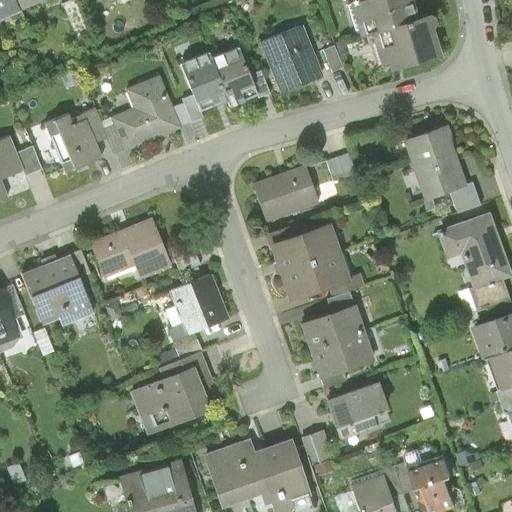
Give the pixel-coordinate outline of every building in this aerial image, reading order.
[(16,0),(0,0),(0,21),(22,12),(16,0)] [(16,0),(22,12),(49,0),(16,0)] [(361,40),(371,36),(425,19),(419,0),(366,0),(350,5),(361,40)] [(435,16),(425,19),(371,36),(385,78),(449,58),(435,16)] [(324,78),(305,26),(262,43),(281,94),(324,78)] [(241,47),(212,60),(231,104),(261,91),(241,47)] [(201,117),(231,104),(212,60),(209,52),(179,65),(201,117)] [(183,129),(161,76),(125,91),(132,109),(112,117),(127,153),(183,129)] [(109,140),(96,110),(73,119),(71,113),(54,120),(76,172),(104,161),(97,145),(109,140)] [(451,190),(466,185),(445,126),(406,141),(426,199),(451,190)] [(11,137),(0,140),(0,203),(11,199),(4,180),(24,172),(26,179),(43,173),(34,150),(18,156),(11,137)] [(310,166),(254,185),(268,227),(324,208),(310,166)] [(466,185),(451,190),(459,212),(481,205),(474,182),(466,185)] [(511,263),(494,212),(440,230),(451,263),(465,258),(476,292),(511,279),(511,263)] [(154,219),(90,246),(105,282),(136,269),(142,283),(175,269),(154,219)] [(270,245),(280,273),(342,251),(333,224),(270,245)] [(342,251),(280,273),(290,304),(330,290),(333,300),(366,289),(361,272),(350,276),(342,251)] [(73,256),(23,277),(43,329),(94,309),(73,256)] [(214,276),(171,292),(188,337),(231,321),(214,276)] [(1,283),(0,283),(0,350),(24,341),(1,283)] [(303,324),(312,352),(368,334),(358,306),(303,324)] [(511,315),(474,327),(486,364),(494,361),(511,355),(511,315)] [(377,362),(368,334),(312,352),(321,381),(377,362)] [(511,355),(494,361),(505,396),(511,393),(511,355)] [(216,413),(199,369),(131,394),(149,439),(216,413)] [(381,383),(327,404),(339,435),(393,414),(381,383)] [(316,432),(304,436),(311,461),(323,458),(316,432)] [(223,511),(234,511),(264,501),(257,455),(253,442),(204,458),(223,511)] [(295,442),(257,455),(264,501),(266,511),(268,511),(275,508),(276,511),(295,511),(296,505),(313,500),(295,442)] [(409,467),(420,497),(424,511),(458,511),(449,485),(457,482),(447,454),(409,467)] [(198,511),(186,462),(120,479),(128,511),(198,511)] [(385,476),(396,505),(420,497),(409,467),(385,476)] [(398,511),(396,505),(385,476),(333,494),(339,511),(398,511)]
